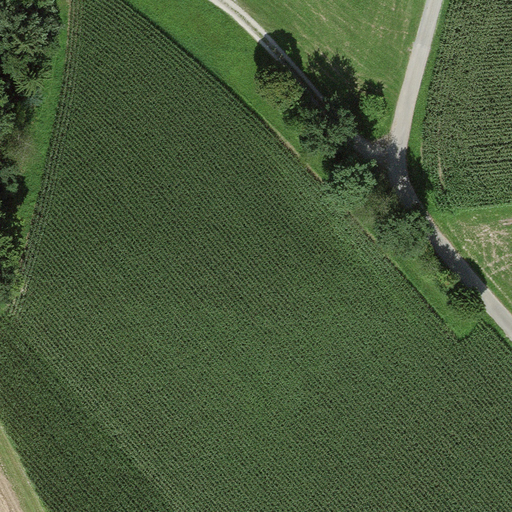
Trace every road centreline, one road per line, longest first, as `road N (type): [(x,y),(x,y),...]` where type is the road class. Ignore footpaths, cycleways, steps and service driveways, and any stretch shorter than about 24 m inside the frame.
road 1 (track): [(217,0),(239,13),(388,181)]
road 2 (track): [(388,181),(511,325)]
road 3 (track): [(435,0),(388,181)]
